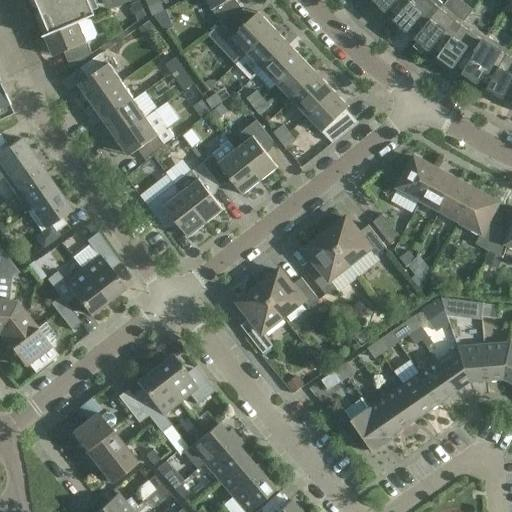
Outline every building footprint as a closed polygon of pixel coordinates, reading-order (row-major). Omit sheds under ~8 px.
[(36,0),(51,34),(90,17),(96,15),(89,0),(36,0)] [(101,0),(107,11),(134,0),(101,0)] [(212,9),(222,23),(241,9),(234,0),(206,0),(212,10),(212,9)] [(389,10),(396,16),(411,0),(372,0),(385,13),(389,10)] [(411,0),(396,16),(392,20),(407,33),(410,30),(418,36),(444,4),(438,0),(411,0)] [(432,48),(441,54),(465,21),(444,4),(418,36),(414,40),(429,52),(432,48)] [(208,35),(236,65),(237,63),(247,53),(274,27),(259,11),(250,20),(241,9),(222,23),(223,24),(208,35)] [(95,39),(97,34),(90,17),(51,34),(44,37),(53,57),(64,52),(71,69),(92,54),(87,42),(95,39)] [(465,21),(441,54),(437,58),(453,69),(456,64),(465,70),(487,36),(465,21)] [(252,78),(262,69),(289,43),(274,27),(247,53),(237,63),(252,78)] [(487,36),(465,70),(461,75),(478,85),(481,80),(489,85),(509,50),(487,36)] [(262,69),(277,84),(304,59),(289,43),(262,69)] [(509,50),(489,85),(487,90),(504,99),(507,94),(511,96),(511,51),(510,50),(509,50)] [(78,84),(91,103),(121,81),(109,63),(108,64),(101,54),(81,68),(88,78),(78,84)] [(165,65),(171,73),(181,66),(175,57),(165,65)] [(277,84),(292,100),(319,74),(304,59),(277,84)] [(172,72),(171,73),(184,90),(194,83),(181,66),(172,72)] [(292,100),(307,116),(334,90),(319,74),(292,100)] [(91,103),(103,120),(134,99),(121,81),(91,103)] [(0,86),(0,119),(13,113),(0,86)] [(307,116),(322,132),(349,106),(334,90),(307,116)] [(253,106),(263,98),(257,91),(247,99),(253,106)] [(206,100),(212,110),(223,102),(217,93),(206,100)] [(263,98),(253,106),(260,115),(270,107),(263,98)] [(103,120),(116,138),(146,117),(134,99),(103,120)] [(146,117),(116,138),(128,156),(138,150),(146,161),(166,146),(165,144),(175,138),(168,127),(156,110),(146,117)] [(345,110),(322,132),(333,143),(358,124),(345,110)] [(236,149),(261,181),(278,167),(267,154),(270,151),(274,143),(257,121),(239,135),(245,142),(236,149)] [(280,140),(290,133),(284,125),(274,133),(280,140)] [(290,133),(280,140),(286,149),(296,141),(290,133)] [(0,172),(3,177),(33,156),(20,138),(8,146),(0,134),(0,172)] [(232,181),(243,194),(261,181),(236,149),(235,150),(229,142),(203,163),(221,186),(222,184),(229,183),(232,181)] [(15,195),(45,174),(33,156),(3,177),(15,195)] [(419,203),(438,170),(415,157),(397,190),(419,203)] [(181,192),(206,223),(223,210),(213,196),(216,194),(219,187),(221,186),(203,163),(192,171),(198,179),(181,192)] [(422,199),(440,209),(456,180),(438,170),(419,203),(420,203),(422,199)] [(28,212),(58,191),(45,174),(15,195),(28,212)] [(457,223),(475,190),(456,180),(440,209),(459,219),(457,223)] [(178,223),(188,237),(206,223),(181,192),(174,185),(148,206),(164,228),(175,226),(178,223)] [(488,251),(489,251),(499,226),(489,219),(498,203),(475,190),(457,223),(480,236),(476,244),(488,251)] [(50,224),(56,231),(66,224),(61,216),(70,210),(58,191),(28,212),(41,231),(50,224)] [(373,222),(390,244),(400,237),(383,215),(373,222)] [(327,233),(350,263),(370,248),(377,256),(386,247),(369,226),(359,234),(347,218),(327,233)] [(489,251),(503,256),(506,247),(511,248),(511,227),(511,230),(499,226),(489,251)] [(43,248),(57,237),(51,228),(36,238),(43,248)] [(82,268),(107,301),(125,288),(107,265),(116,258),(97,232),(86,240),(98,256),(82,268)] [(308,273),(326,295),(336,287),(330,279),(350,263),(327,233),(306,250),(318,265),(308,273)] [(0,275),(13,277),(20,271),(19,270),(2,248),(0,249),(0,252),(0,275)] [(406,266),(416,259),(409,251),(400,258),(406,266)] [(416,259),(406,266),(414,276),(423,269),(416,259)] [(75,297),(90,315),(107,301),(82,268),(64,282),(56,272),(47,280),(60,296),(64,302),(66,304),(75,297)] [(260,286),(283,316),(303,300),(309,308),(319,300),(302,279),(292,286),(280,270),(260,286)] [(241,325),(264,354),(274,346),(263,331),(283,316),(260,286),(239,302),(251,318),(241,325)] [(55,309),(64,302),(60,296),(51,304),(55,309)] [(441,298),(422,311),(437,331),(450,323),(441,298)] [(0,330),(24,312),(16,301),(0,299),(0,330)] [(461,313),(482,316),(482,315),(483,304),(463,301),(461,313)] [(55,309),(71,330),(80,322),(66,304),(64,302),(55,309)] [(482,316),(498,318),(500,306),(483,304),(482,315),(482,316)] [(0,330),(0,334),(10,348),(36,328),(24,312),(0,330)] [(422,340),(427,347),(433,343),(415,316),(408,320),(422,340)] [(409,336),(415,344),(422,340),(408,320),(391,332),(398,342),(409,336)] [(36,328),(11,348),(24,366),(28,363),(35,373),(58,355),(50,346),(36,328)] [(375,344),(382,354),(388,349),(382,339),(375,344)] [(485,344),(488,380),(504,379),(511,342),(485,344)] [(368,349),(375,358),(382,354),(375,344),(368,349)] [(458,346),(471,381),(488,380),(485,344),(458,346)] [(437,361),(457,391),(471,381),(458,346),(437,361)] [(189,393),(197,404),(214,390),(198,370),(189,377),(171,354),(154,368),(180,401),(189,393)] [(420,373),(440,402),(457,391),(437,361),(420,373)] [(341,367),(348,376),(355,371),(348,362),(341,367)] [(334,372),(341,381),(348,376),(341,367),(334,372)] [(148,415),(179,454),(187,447),(162,414),(180,401),(154,368),(136,382),(151,400),(142,407),(143,409),(148,415)] [(403,384),(424,414),(440,402),(420,373),(403,384)] [(386,396),(407,426),(424,414),(403,384),(386,396)] [(118,397),(134,416),(143,409),(142,407),(127,390),(118,397)] [(390,437),(391,436),(407,426),(386,396),(369,408),(390,437)] [(393,439),(391,436),(390,437),(369,408),(363,398),(345,410),(374,452),(392,440),(393,439)] [(134,416),(139,423),(148,415),(143,409),(134,416)] [(71,432),(84,449),(110,429),(109,428),(114,425),(115,418),(111,413),(104,412),(100,416),(97,412),(71,432)] [(217,423),(183,452),(197,469),(204,463),(236,436),(230,429),(226,433),(217,423)] [(110,429),(84,449),(97,466),(123,446),(110,429)] [(204,463),(218,479),(246,456),(238,447),(242,443),(236,436),(204,463)] [(123,446),(97,466),(110,483),(136,462),(123,446)] [(159,459),(152,451),(146,455),(153,464),(159,459)] [(218,479),(232,496),(264,469),(258,462),(254,465),(246,456),(218,479)] [(162,464),(157,468),(167,480),(175,473),(165,462),(162,464)] [(232,496),(246,511),(247,511),(274,489),(266,479),(270,476),(264,469),(232,496)] [(175,473),(167,480),(174,488),(180,484),(182,482),(175,473)] [(156,489),(161,484),(154,476),(149,481),(156,489)] [(161,484),(156,489),(163,498),(169,494),(161,484)] [(180,484),(174,488),(182,498),(188,493),(180,484)] [(117,493),(94,511),(128,511),(131,510),(136,505),(129,497),(124,501),(117,493)] [(275,511),(273,511),(266,504),(256,511),(301,511),(290,499),(287,502),(275,511)]
